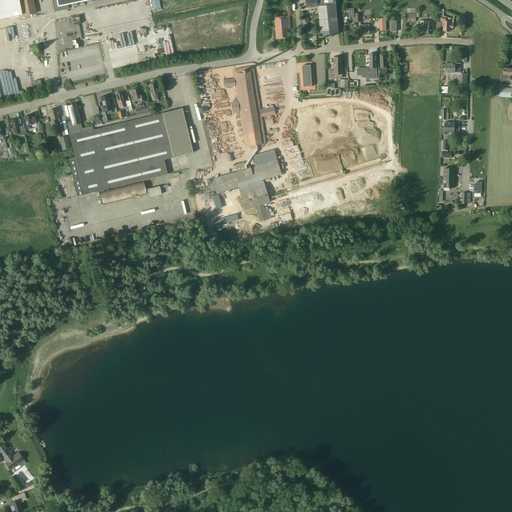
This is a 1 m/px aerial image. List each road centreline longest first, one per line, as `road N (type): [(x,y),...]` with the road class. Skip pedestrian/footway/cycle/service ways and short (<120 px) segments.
road 1 (residential): [(289,54),(469,42),(465,186)]
road 2 (unclassified): [(0,112),(252,58)]
